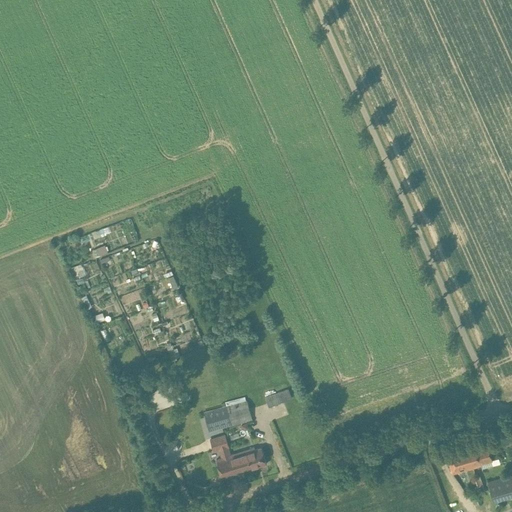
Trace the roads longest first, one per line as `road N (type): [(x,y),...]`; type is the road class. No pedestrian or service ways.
road 1 (unclassified): [(498,415),(309,0)]
road 2 (unclassified): [(192,511),(498,415)]
